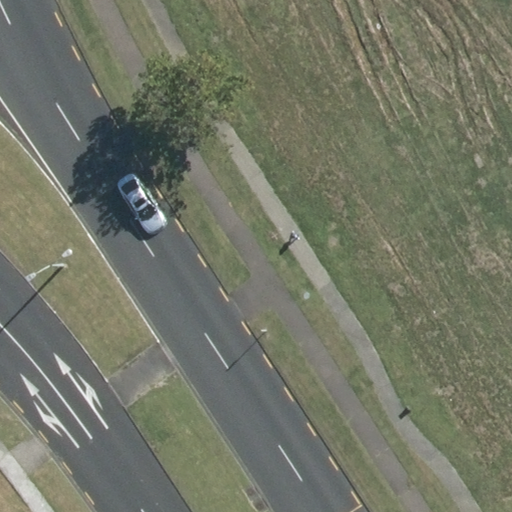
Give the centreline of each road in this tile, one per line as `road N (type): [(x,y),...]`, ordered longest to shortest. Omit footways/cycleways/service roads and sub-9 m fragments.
road 1 (secondary): [(0,0),(318,511)]
road 2 (secondary): [(141,511),(0,323)]
